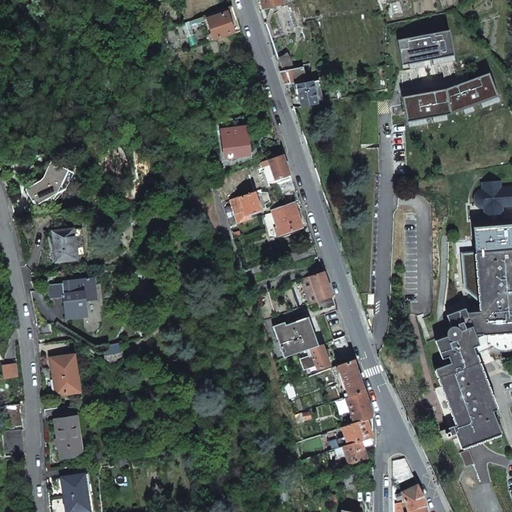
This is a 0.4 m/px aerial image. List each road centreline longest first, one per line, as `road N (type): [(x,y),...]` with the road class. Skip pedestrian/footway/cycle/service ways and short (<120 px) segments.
road 1 (residential): [(243,0),(386,403)]
road 2 (track): [(189,146),(208,217),(240,511)]
road 3 (residential): [(6,229),(26,338),(40,511)]
road 4 (residential): [(386,403),(440,511)]
